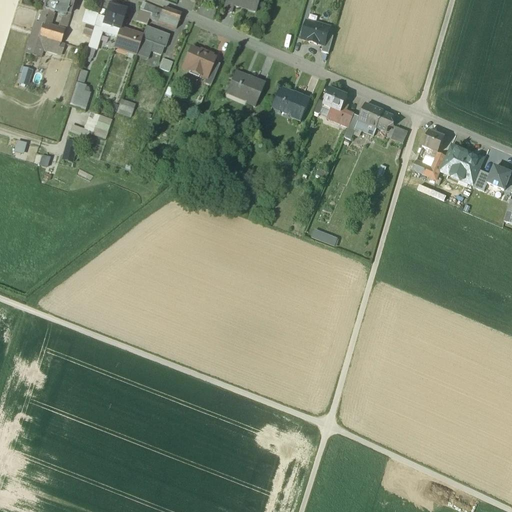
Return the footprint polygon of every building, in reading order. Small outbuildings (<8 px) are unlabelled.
[(74,0),(46,0),(43,11),(54,15),(55,10),(70,15),(74,0)] [(220,0),(212,0),(212,4),(210,8),(217,10),(220,0)] [(235,2),(227,0),(223,12),(232,14),(233,7),(235,2)] [(226,0),(227,0),(235,2),(233,7),(255,14),(258,0),(226,0)] [(162,12),(143,4),(140,11),(151,15),(152,15),(149,20),(176,30),(181,16),(163,9),(162,12)] [(127,13),(108,7),(102,26),(120,32),(121,30),(127,13)] [(54,15),(43,11),(39,24),(39,25),(42,26),(48,28),(49,28),(50,23),(51,23),(54,15)] [(151,15),(140,11),(137,22),(147,26),(149,20),(151,15)] [(67,25),(61,22),(57,31),(64,33),(64,34),(67,25)] [(36,23),(28,47),(29,47),(26,54),(41,59),(43,51),(35,49),(38,38),(42,26),(39,25),(39,24),(36,23)] [(330,28),(315,24),(314,25),(307,23),(302,40),(309,42),(309,43),(317,46),(317,44),(323,46),(324,46),(327,36),(330,28)] [(94,28),(86,25),(82,35),(91,38),(94,28)] [(48,28),(42,26),(38,38),(60,45),(61,45),(64,34),(64,33),(57,31),(50,28),(49,28),(48,28)] [(102,30),(95,28),(91,42),(98,44),(102,30)] [(169,37),(146,28),(143,37),(136,56),(148,60),(151,52),(153,45),(163,48),(165,49),(169,37)] [(143,37),(121,30),(120,32),(115,49),(136,56),(143,37)] [(333,38),(327,36),(324,46),(323,46),(321,53),(328,55),(333,38)] [(60,45),(38,38),(35,49),(43,51),(57,55),(60,45)] [(163,48),(153,45),(151,52),(161,56),(163,48)] [(204,56),(191,50),(187,58),(189,59),(185,67),(200,74),(199,77),(206,79),(206,80),(211,69),(209,68),(212,62),(212,61),(210,60),(211,58),(204,55),(204,56)] [(172,63),(163,60),(159,69),(169,73),(172,63)] [(220,66),(212,62),(209,68),(211,69),(206,80),(206,79),(204,85),(210,88),(220,66)] [(30,76),(23,74),(20,84),(22,85),(26,86),(27,86),(30,76)] [(264,86),(248,79),(248,80),(234,74),(227,92),(247,100),(245,104),(255,108),(264,86)] [(86,87),(77,84),(69,107),(85,112),(91,95),(85,92),(86,87)] [(294,95),(280,89),(273,107),(293,115),(291,119),(301,123),(310,101),(294,94),(294,95)] [(348,98),(330,91),(324,104),(323,106),(324,106),(331,110),(341,114),(345,105),(348,98)] [(135,107),(121,101),(116,114),(130,119),(135,107)] [(324,104),(319,101),(314,113),(320,116),(320,115),(324,106),(323,106),(324,104)] [(341,114),(331,110),(327,118),(327,120),(348,129),(354,116),(346,113),(349,107),(345,105),(341,114)] [(331,110),(324,106),(320,115),(327,118),(331,110)] [(384,114),(365,106),(360,119),(358,123),(377,130),(377,129),(383,115),(384,114)] [(105,141),(112,121),(90,113),(84,130),(71,126),(69,133),(86,140),(88,140),(89,136),(105,141)] [(390,117),(383,115),(377,129),(387,134),(388,130),(394,128),(390,117)] [(348,129),(344,139),(351,142),(354,133),(356,130),(358,123),(360,119),(354,116),(348,129)] [(377,130),(358,123),(356,130),(359,131),(374,137),(377,130)] [(396,129),(391,141),(403,146),(408,134),(396,129)] [(444,140),(429,133),(422,148),(437,155),(438,155),(444,140)] [(63,160),(73,162),(77,142),(67,140),(63,160)] [(25,155),(28,144),(18,141),(15,152),(25,155)] [(450,148),(446,159),(452,161),(456,152),(458,151),(450,148)] [(463,153),(458,151),(456,152),(452,161),(447,172),(448,175),(468,184),(474,171),(477,164),(476,161),(472,159),(469,160),(469,162),(462,160),(464,156),(463,153)] [(437,155),(431,170),(439,174),(440,172),(446,159),(438,155),(437,155)] [(446,159),(440,172),(448,175),(447,172),(452,161),(446,159)] [(431,170),(416,163),(412,172),(436,182),(439,174),(431,170)] [(387,169),(381,167),(377,178),(382,180),(387,169)] [(511,176),(494,169),(487,185),(504,193),(511,176)] [(479,173),(474,171),(468,184),(472,185),(474,184),(479,173)] [(491,177),(480,172),(473,189),(484,193),(491,177)] [(337,240),(314,231),(311,239),(334,248),(337,240)]
